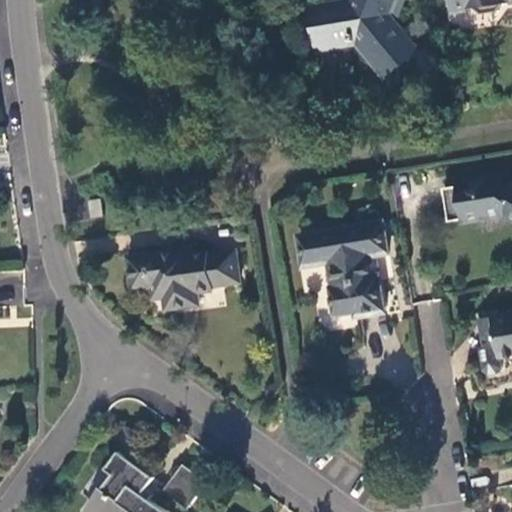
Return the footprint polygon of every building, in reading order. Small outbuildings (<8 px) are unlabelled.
[(401,0),(356,0),(356,1),(318,7),(325,49),(363,45),(391,78),(425,51),(395,16),(401,0)] [(511,4),(511,0),(456,0),(459,13),(479,9),(486,15),(504,14),(511,5),(511,4)] [(511,180),(509,179),(460,185),(460,189),(450,190),(454,222),(466,220),(466,223),(511,219),(511,180)] [(389,221),(311,234),(305,239),(311,267),(331,264),(339,269),(342,288),(337,294),(339,310),(346,313),(389,306),(385,283),(379,275),(378,260),(381,254),(393,253),(389,221)] [(195,250),(134,258),(139,291),(158,289),(160,299),(171,297),(174,308),(204,304),(203,292),(218,290),(218,286),(245,283),(241,252),(215,255),(215,251),(196,254),(195,250)] [(511,316),(498,319),(502,344),(505,360),(506,360),(511,359),(511,316)] [(498,319),(485,322),(490,346),(502,344),(498,319)] [(491,349),(486,350),(490,373),(496,377),(504,376),(508,370),(506,360),(505,360),(502,344),(490,346),(491,349)] [(144,436),(132,428),(123,439),(133,448),(144,436)] [(156,476),(124,453),(113,470),(119,475),(106,491),(103,490),(91,507),(97,511),(174,511),(156,497),(162,489),(151,481),(156,476)] [(209,484),(188,468),(173,490),(192,505),(209,484)]
